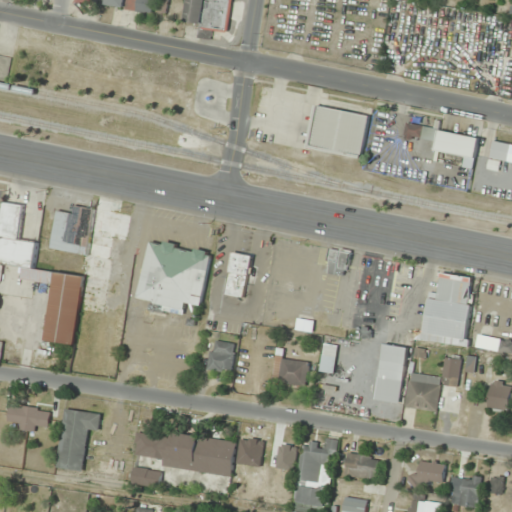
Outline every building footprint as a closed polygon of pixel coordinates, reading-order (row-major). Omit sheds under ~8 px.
[(127,0),(126,11),(153,14),(154,0),(127,0)] [(228,32),(232,0),(187,0),(184,25),(228,32)] [(0,78),(7,80),(11,59),(0,56),(0,78)] [(308,149),(362,158),(370,114),(315,105),(308,149)] [(479,138),(408,123),(405,136),(437,142),(435,151),(467,157),(464,168),(473,170),(479,138)] [(509,161),(510,142),(492,142),(491,160),(509,161)] [(499,162),(490,162),(489,169),(498,170),(499,162)] [(0,233),(0,263),(22,267),(25,280),(54,284),(46,341),(75,345),(81,299),(85,298),(102,301),(103,292),(101,281),(106,280),(112,237),(126,239),(129,216),(121,215),(123,203),(97,200),(96,208),(75,205),(74,213),(57,211),(51,249),(88,254),(85,276),(34,269),(38,243),(20,240),(24,208),(24,205),(4,203),(0,233)] [(202,306),(213,253),(152,240),(138,302),(185,312),(187,303),(202,306)] [(346,277),(352,253),(332,248),(326,273),(346,277)] [(253,256),(234,252),(225,294),(244,298),(253,256)] [(430,292),(423,340),(466,346),(475,277),(442,273),(439,293),(430,292)] [(311,321),(299,321),(299,330),(311,330),(311,321)] [(477,349),(511,352),(511,340),(478,337),(477,349)] [(209,370),(232,372),(235,343),(212,341),(209,370)] [(334,373),(338,345),(324,343),(320,371),(334,373)] [(376,400),(401,403),(409,347),(384,344),(376,400)] [(307,385),(310,360),(276,357),(273,382),(307,385)] [(406,407),(439,411),(443,377),(410,373),(406,407)] [(511,390),(511,386),(493,383),(489,410),(509,413),(511,390)] [(38,429),(39,426),(49,427),(51,410),(10,405),(8,426),(38,429)] [(58,467),(84,470),(89,430),(100,432),(102,413),(65,408),(58,467)] [(237,444),(139,430),(136,455),(165,459),(164,467),(233,477),(237,444)] [(294,504),(323,509),(335,440),(327,439),(326,445),(305,442),(294,504)] [(347,479),(379,477),(378,454),(346,455),(347,479)] [(410,479),(440,489),(448,466),(424,458),(418,475),(412,473),(410,479)] [(121,461),(97,460),(97,474),(121,475),(121,461)] [(160,488),(163,472),(135,467),(132,482),(160,488)] [(453,504),(479,507),(482,478),(456,476),(453,504)] [(490,493),(504,494),(505,477),(491,476),(490,493)]
